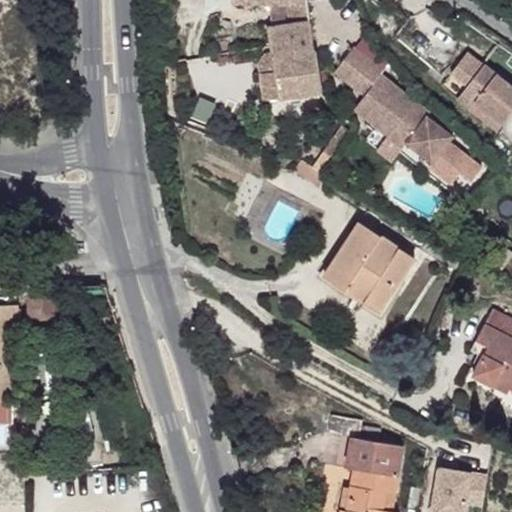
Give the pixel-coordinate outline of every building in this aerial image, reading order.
[(233,0),(233,3),(288,2),(291,23),(271,28),(274,46),(276,60),(316,53),(311,17),(307,0),(233,0)] [(357,45),(344,60),(375,88),(366,97),(356,109),(402,151),(406,147),(428,123),(430,120),(384,78),(389,73),(357,45)] [(316,53),(276,60),(278,71),(283,97),(321,92),(316,53)] [(490,69),(475,56),(458,75),(473,88),(465,100),(505,133),(511,124),(511,82),(492,67),(490,69)] [(344,60),(335,68),(366,97),(375,88),(344,60)] [(283,97),(278,71),(262,72),(267,102),(283,97)] [(473,88),(458,75),(448,87),(465,100),(473,88)] [(428,123),(406,147),(430,169),(452,145),(428,123)] [(313,165),(301,158),(296,166),(305,173),(313,165)] [(416,261),(357,221),(322,277),(381,316),(416,261)] [(26,290),(28,315),(55,316),(55,288),(64,288),(64,281),(19,281),(18,291),(26,290)] [(0,397),(12,398),(13,340),(15,340),(14,302),(0,302),(0,397)] [(511,319),(495,309),(477,343),(487,348),(482,356),(474,374),(508,392),(511,388),(511,319)] [(487,348),(477,343),(472,350),(482,356),(487,348)] [(395,421),(364,414),(362,430),(391,435),(395,421)] [(391,440),(338,429),(333,461),(343,464),(385,470),(391,440)] [(385,470),(343,464),(334,506),(349,507),(347,511),(384,511),(385,511),(381,505),(371,504),(373,486),(382,487),(385,470)]
